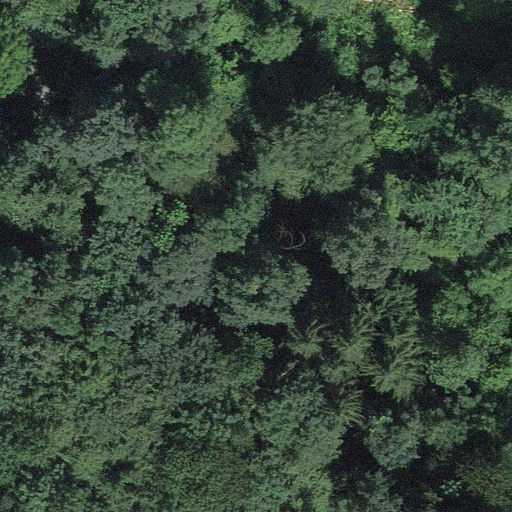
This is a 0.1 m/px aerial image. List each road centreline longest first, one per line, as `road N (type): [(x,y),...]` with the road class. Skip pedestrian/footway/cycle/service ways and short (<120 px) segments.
road 1 (track): [(0,37),(46,144),(202,375),(331,511)]
road 2 (track): [(405,0),(411,87),(443,212),(511,238)]
road 3 (track): [(278,0),(291,46),(443,212)]
